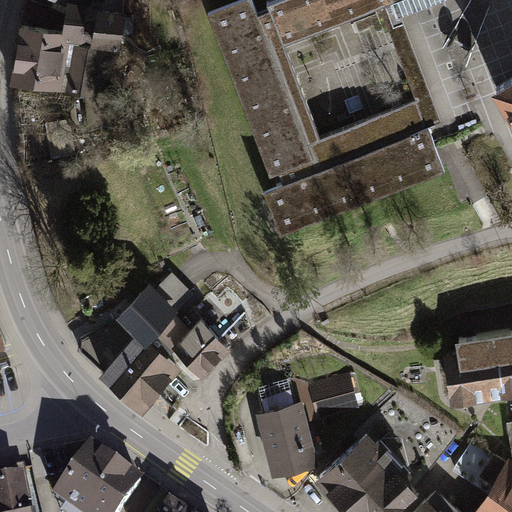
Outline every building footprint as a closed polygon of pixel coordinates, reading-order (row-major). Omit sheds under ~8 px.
[(120,49),(127,11),(83,2),(71,0),(68,0),(68,3),(62,29),(61,37),(71,39),(120,49)] [(406,0),(273,0),(265,3),(267,8),(258,11),(253,0),(242,0),(209,13),(271,173),(279,170),(284,181),(264,189),(282,233),(444,170),(428,129),(415,96),(323,132),(289,46),(381,10),(406,0)] [(406,0),(381,10),(415,96),(428,129),(443,124),(403,17),(447,0),(406,0)] [(20,22),(16,51),(67,59),(71,39),(61,37),(62,29),(20,22)] [(67,59),(16,51),(11,80),(87,93),(89,129),(109,125),(101,94),(94,96),(101,48),(75,43),(69,73),(65,72),(67,59)] [(511,76),(495,87),(511,114),(511,76)] [(171,271),(153,289),(182,316),(199,298),(171,271)] [(149,285),(118,315),(121,318),(83,338),(81,348),(143,407),(182,368),(169,354),(177,347),(173,343),(191,325),(182,316),(153,289),(149,285)] [(177,347),(202,373),(231,345),(202,315),(191,325),(173,343),(177,347)] [(511,327),(494,330),(503,390),(511,388),(511,327)] [(494,330),(459,335),(461,347),(446,350),(454,397),(503,390),(494,330)] [(350,372),(310,383),(320,418),(360,407),(350,372)] [(302,399),(257,412),(274,473),(319,461),(302,399)] [(368,431),(316,477),(346,511),(393,511),(420,489),(368,431)] [(123,511),(144,483),(93,447),(55,500),(67,508),(64,511),(123,511)] [(511,511),(511,459),(510,458),(475,510),(477,511),(511,511)] [(30,511),(23,476),(0,480),(0,511),(30,511)] [(438,487),(415,511),(477,511),(475,510),(438,487)] [(184,511),(170,502),(163,511),(184,511)]
